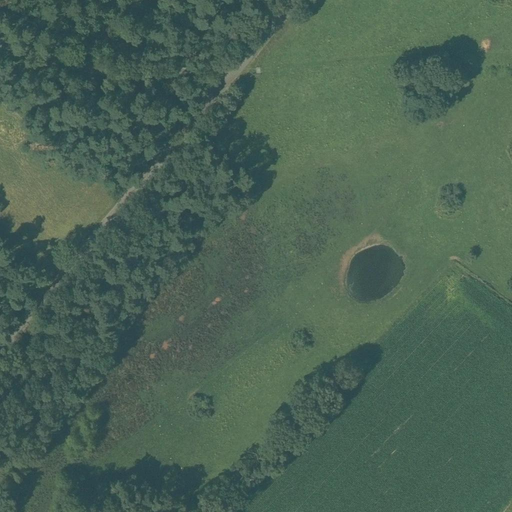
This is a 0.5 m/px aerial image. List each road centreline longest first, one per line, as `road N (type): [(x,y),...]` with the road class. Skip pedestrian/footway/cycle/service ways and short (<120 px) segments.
road 1 (unclassified): [(0,351),(221,84)]
road 2 (track): [(511,57),(237,66)]
road 3 (unclassified): [(0,45),(106,73),(179,72),(221,84)]
